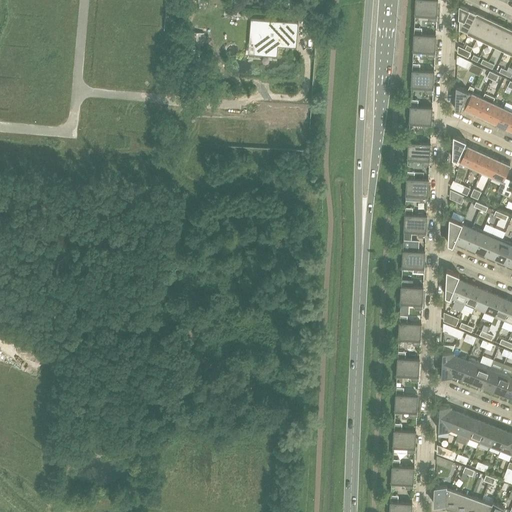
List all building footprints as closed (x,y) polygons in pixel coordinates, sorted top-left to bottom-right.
[(103,6),(102,17),(120,19),(121,15),(127,16),(128,8),(136,9),(136,0),(118,0),(118,2),(106,1),(103,0),(102,6),(103,6)] [(436,21),(437,21),(438,0),(415,0),(415,15),(416,15),(416,13),(430,14),(429,21),(436,21)] [(469,32),(478,13),(469,9),(460,5),(459,28),(469,32)] [(469,32),(478,37),(487,18),(478,13),(469,32)] [(478,37),(487,41),(496,22),(487,18),(478,37)] [(252,19),(250,44),(256,44),(255,53),(273,54),(274,46),(285,46),(285,37),(295,38),(296,22),(252,19)] [(496,45),(505,26),(496,22),(487,41),(496,45)] [(511,35),(511,29),(505,26),(496,45),(505,50),(511,35)] [(205,33),(191,32),(190,44),(189,53),(202,54),(202,46),(204,46),(205,33)] [(436,35),(422,34),(414,33),(413,51),(414,51),(414,49),(428,50),(428,57),(435,57),(436,35)] [(471,52),(465,49),(458,46),(460,47),(458,52),(468,57),(471,52)] [(19,49),(18,64),(22,65),(20,77),(45,79),(47,65),(48,51),(43,51),(19,49)] [(460,56),(457,62),(469,68),(471,62),(460,56)] [(435,71),(420,70),(413,69),(412,69),(411,87),(412,87),(412,85),(426,86),(426,93),(433,93),(435,71)] [(465,108),(464,108),(465,109),(472,92),(475,87),(470,85),(468,90),(456,85),(455,108),(460,110),(462,106),(465,108)] [(472,92),(465,109),(475,113),(483,97),(472,92)] [(483,97),(475,113),(486,118),(493,102),(483,97)] [(493,102),(486,118),(496,123),(504,106),(493,102)] [(94,104),(93,118),(100,119),(110,120),(117,120),(117,119),(140,121),(141,111),(118,109),(118,106),(107,105),(103,104),(94,104)] [(433,106),(418,106),(411,105),(410,105),(409,123),(410,123),(410,121),(424,121),(424,129),(431,129),(432,129),(433,106)] [(506,128),(511,115),(511,110),(504,107),(504,106),(496,123),(506,128)] [(199,113),(199,129),(221,130),(221,136),(238,137),(238,125),(223,124),(223,114),(199,113)] [(460,161),(461,161),(468,145),(464,144),(466,140),(454,134),(452,157),(457,160),(458,159),(461,160),(460,161)] [(416,142),(409,141),(408,141),(407,159),(408,159),(408,157),(422,157),(422,165),(429,165),(430,165),(431,142),(416,142)] [(479,150),(468,145),(461,161),(471,166),(479,150)] [(471,166),(482,171),(489,154),(479,150),(471,166)] [(499,159),(489,154),(482,171),(492,176),(499,159)] [(510,164),(499,159),(492,176),(492,175),(502,180),(497,191),(504,194),(509,182),(503,180),(510,164)] [(414,178),(407,177),(406,177),(406,195),(407,195),(407,193),(421,193),(420,201),(427,201),(428,201),(429,178),(414,178)] [(454,181),(451,186),(462,192),(465,186),(454,181)] [(465,196),(451,190),(450,197),(462,202),(465,196)] [(413,214),(405,213),(404,230),(405,230),(405,229),(419,229),(418,237),(426,237),(427,214),(413,214)] [(448,243),(453,245),(464,219),(463,219),(462,221),(450,216),(449,216),(448,243)] [(464,219),(453,245),(455,240),(465,244),(473,225),(472,225),(471,227),(462,223),(464,219)] [(465,244),(475,249),(483,229),(473,225),(465,244)] [(483,229),(475,249),(484,253),(493,234),(483,229)] [(494,257),(503,238),(493,234),(484,253),(494,257)] [(511,243),(511,242),(503,238),(494,257),(504,261),(511,243)] [(404,249),(411,250),(417,250),(418,240),(404,240),(404,249)] [(424,273),(425,250),(417,250),(411,250),(404,249),(403,249),(402,266),(403,266),(403,265),(417,265),(417,273),(424,273),(423,273),(424,273)] [(453,301),(454,301),(463,280),(458,278),(460,274),(447,268),(445,295),(454,298),(453,301)] [(472,284),(463,280),(454,301),(455,299),(465,303),(472,284)] [(465,303),(475,307),(482,288),(472,284),(465,303)] [(422,309),(423,309),(424,286),(409,285),(402,285),(401,285),(400,302),(401,302),(401,301),(415,301),(415,308),(422,309)] [(482,288),(475,307),(484,312),(492,292),(482,288)] [(502,297),(492,292),(484,312),(494,316),(502,297)] [(494,316),(504,320),(511,301),(511,300),(502,297),(494,316)] [(458,318),(445,312),(444,320),(456,325),(458,318)] [(399,321),(398,338),(399,338),(399,336),(413,337),(413,344),(421,345),(422,322),(407,321),(400,321),(399,321)] [(455,335),(458,329),(444,323),(443,332),(444,332),(444,330),(455,335)] [(458,329),(455,335),(461,337),(463,331),(458,329)] [(452,376),(452,372),(453,354),(453,351),(443,350),(441,375),(452,376)] [(468,360),(453,354),(452,372),(462,376),(470,357),(469,357),(468,360)] [(405,357),(398,357),(397,357),(397,374),(398,372),(412,373),(411,380),(419,381),(420,358),(405,357)] [(462,376),(473,381),(480,361),(470,357),(462,376)] [(473,381),(483,385),(491,365),(480,361),(473,381)] [(491,365),(483,385),(494,389),(501,369),(491,365)] [(511,373),(501,369),(494,389),(505,393),(511,373)] [(0,420),(8,408),(6,406),(11,398),(0,390),(0,420)] [(396,408),(410,409),(409,416),(417,417),(418,394),(404,393),(396,393),(395,410),(396,410),(396,408)] [(25,400),(19,408),(36,419),(41,411),(25,400)] [(449,430),(449,426),(450,408),(450,405),(440,404),(439,429),(449,430)] [(458,434),(466,414),(450,408),(449,426),(459,430),(458,434)] [(469,438),(476,419),(466,414),(458,434),(469,438)] [(487,423),(476,419),(469,438),(479,442),(487,423)] [(487,423),(479,442),(490,446),(497,427),(487,423)] [(508,431),(497,427),(490,446),(500,450),(508,431)] [(402,429),(395,429),(394,429),(393,446),(394,446),(394,444),(408,445),(408,452),(415,453),(416,430),(402,429)] [(0,454),(4,447),(6,448),(12,439),(0,431),(0,454)] [(511,432),(508,431),(500,450),(511,455),(511,453),(511,432)] [(438,445),(437,452),(448,456),(451,450),(438,445)] [(456,452),(451,450),(448,456),(454,458),(456,452)] [(437,455),(437,462),(450,467),(453,461),(437,455)] [(392,465),(391,482),(392,482),(392,480),(406,481),(406,488),(413,489),(415,466),(400,465),(393,465),(392,465)] [(503,479),(509,481),(511,472),(511,468),(508,467),(503,479)] [(435,504),(445,505),(451,488),(447,487),(447,485),(436,485),(435,493),(435,494),(435,504)] [(461,492),(451,488),(445,505),(446,505),(455,508),(461,492)] [(455,508),(465,511),(472,496),(461,492),(455,508)] [(465,511),(477,511),(482,499),(472,496),(465,511)] [(492,503),(482,499),(477,511),(489,511),(493,501),(492,503)] [(398,501),(391,501),(390,501),(389,511),(412,511),(413,502),(398,501)] [(493,501),(489,511),(502,511),(505,505),(493,501)]
